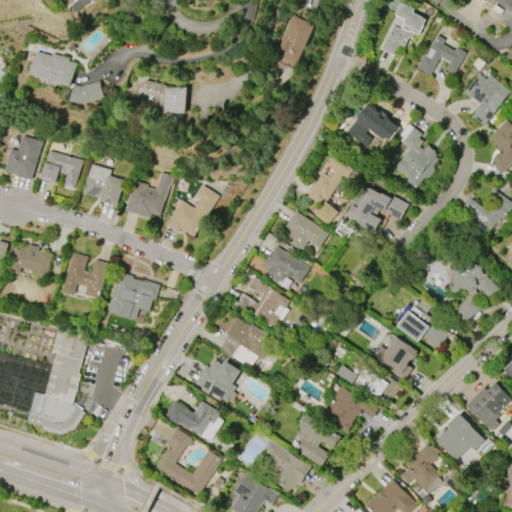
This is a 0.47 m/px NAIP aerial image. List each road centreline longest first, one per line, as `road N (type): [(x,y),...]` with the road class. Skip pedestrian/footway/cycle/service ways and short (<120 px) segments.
road 1 (tertiary): [(95,505),(134,401),(278,178),(358,0)]
road 2 (residential): [(336,59),(439,114),(461,143),(456,183),(397,252)]
road 3 (residential): [(314,511),(511,318)]
road 4 (residential): [(13,205),(84,224),(210,282)]
